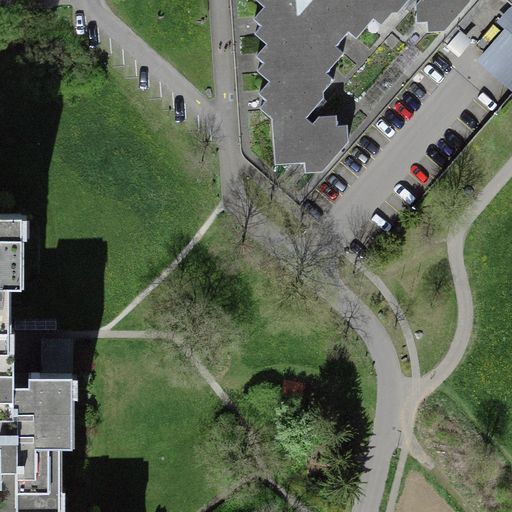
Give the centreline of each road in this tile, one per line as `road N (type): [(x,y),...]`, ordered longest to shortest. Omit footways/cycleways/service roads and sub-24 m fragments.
road 1 (residential): [(365,322),(234,199),(229,129)]
road 2 (residential): [(364,511),(393,401),(388,360),(365,322)]
road 3 (residential): [(82,0),(229,129)]
road 4 (residential): [(229,129),(219,0)]
